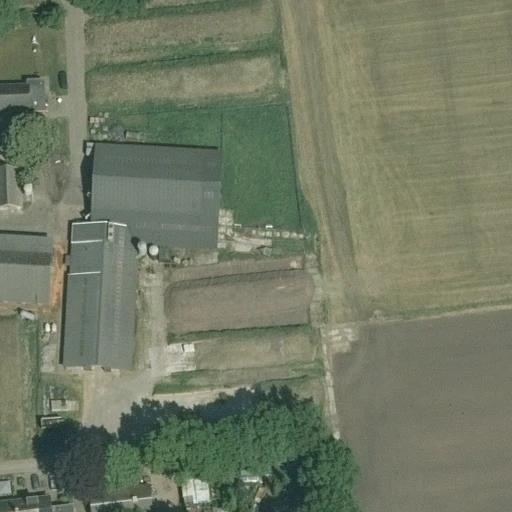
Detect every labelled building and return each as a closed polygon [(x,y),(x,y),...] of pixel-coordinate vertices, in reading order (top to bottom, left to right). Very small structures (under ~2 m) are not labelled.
[(0,121),(30,120),(30,116),(45,115),(44,84),(28,85),(28,90),(0,91),(0,121)] [(197,253),(198,250),(197,250),(203,155),(96,149),(90,244),(90,246),(197,253)] [(0,171),(0,211),(21,211),(20,171),(0,171)] [(130,374),(136,250),(72,246),(64,371),(130,374)] [(0,305),(50,308),(52,265),(0,262),(0,305)] [(124,481),(123,466),(109,468),(110,483),(114,482),(114,493),(89,496),(91,511),(152,511),(149,489),(127,491),(127,481),(124,481)] [(73,511),(74,509),(51,511),(50,502),(0,508),(0,511),(73,511)]
